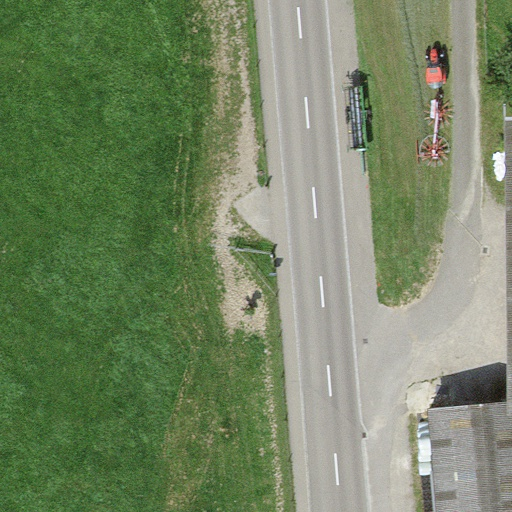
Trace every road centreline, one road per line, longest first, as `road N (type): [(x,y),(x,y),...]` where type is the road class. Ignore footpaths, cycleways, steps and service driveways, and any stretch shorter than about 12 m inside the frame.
road 1 (tertiary): [(299,0),(342,511)]
road 2 (track): [(469,0),(473,90),(456,297),(390,349),(329,353)]
